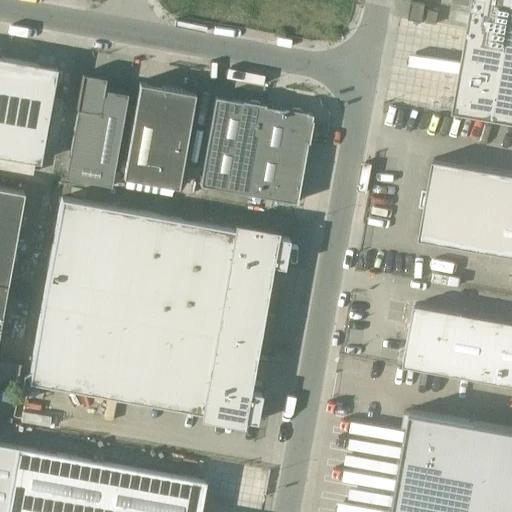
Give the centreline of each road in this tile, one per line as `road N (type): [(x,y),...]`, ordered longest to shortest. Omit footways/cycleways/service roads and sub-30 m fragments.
road 1 (unclassified): [(287,511),(367,77),(122,33)]
road 2 (unclassified): [(122,33),(0,10)]
